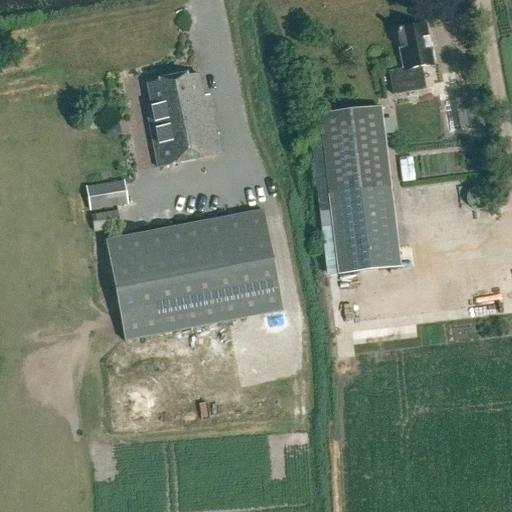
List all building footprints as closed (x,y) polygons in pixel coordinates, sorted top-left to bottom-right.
[(409,31),(409,29),(400,30),(400,33),(396,34),(403,71),(388,74),(393,96),(424,90),(420,69),(432,67),(431,63),(433,62),(431,53),(429,54),(424,28),(409,31)] [(203,98),(200,76),(147,86),(151,107),(148,107),(150,118),(148,118),(157,168),(220,156),(209,96),(203,98)] [(483,128),(477,95),(455,100),(462,132),(483,128)] [(399,268),(389,189),(380,109),(319,116),(338,276),(399,268)] [(90,212),(127,206),(124,182),(102,186),(102,187),(87,190),(90,212)] [(94,234),(121,229),(118,212),(91,217),(94,234)] [(124,343),(283,312),(264,213),(105,243),(124,343)] [(121,391),(154,386),(152,378),(120,382),(121,391)]
